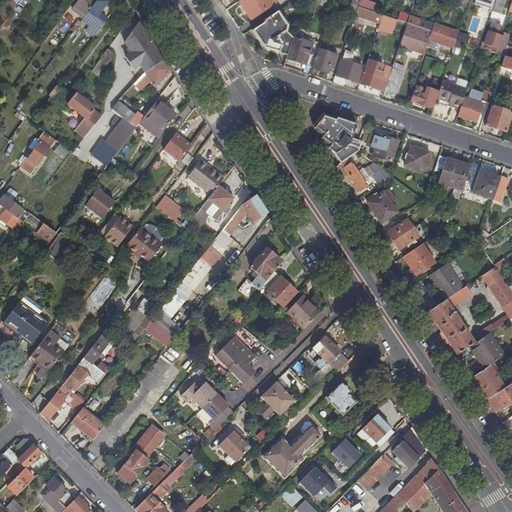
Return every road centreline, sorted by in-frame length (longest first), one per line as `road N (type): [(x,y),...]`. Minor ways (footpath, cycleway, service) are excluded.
road 1 (primary): [(511,508),(239,97)]
road 2 (residential): [(239,97),(287,79),(511,155)]
road 3 (residential): [(25,414),(116,511)]
